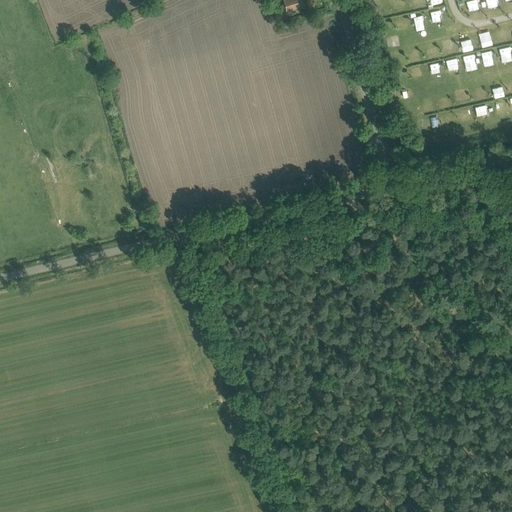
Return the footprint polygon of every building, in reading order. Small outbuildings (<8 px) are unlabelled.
[(301,0),(284,0),(287,10),(303,6),(301,0)] [(468,10),(477,9),(475,0),(473,0),(467,1),(468,10)] [(482,0),(485,9),(496,6),(494,0),(482,0)] [(440,10),(431,11),(432,21),(442,20),(440,10)] [(407,16),(395,17),(396,29),(409,27),(407,16)] [(509,32),(500,32),(500,41),(509,41),(509,32)] [(490,34),(479,38),(482,48),(493,45),(490,34)] [(448,55),(457,54),(454,38),(445,40),(448,55)] [(465,40),(466,50),(475,49),(473,39),(465,40)] [(485,61),(495,58),(492,48),(482,51),(485,61)] [(475,53),(463,56),(465,66),(478,63),(475,53)] [(451,70),(461,67),(459,56),(448,59),(451,70)] [(430,73),(440,73),(439,63),(429,63),(430,73)] [(415,69),(416,78),(424,77),(423,67),(415,69)] [(410,87),(400,90),(403,100),(413,96),(410,87)] [(431,102),(419,104),(421,114),(433,112),(431,102)] [(489,102),(477,105),(480,117),(492,114),(489,102)] [(425,117),(427,127),(437,124),(436,115),(425,117)]
